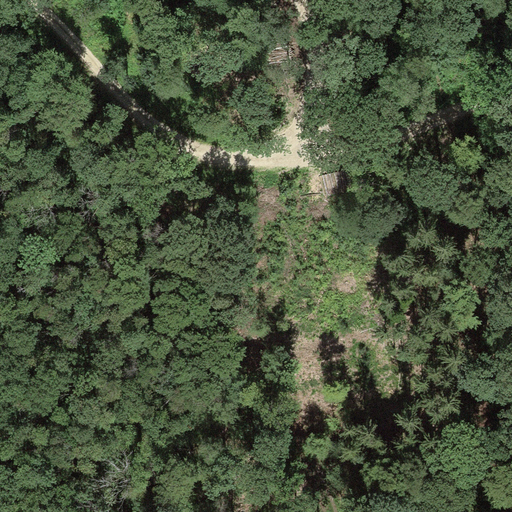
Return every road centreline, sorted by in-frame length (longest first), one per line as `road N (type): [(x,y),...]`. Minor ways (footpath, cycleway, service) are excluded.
road 1 (track): [(292,0),(313,66),(318,155),(283,165),(188,149),(143,119),(20,0)]
road 2 (track): [(318,155),(511,88)]
